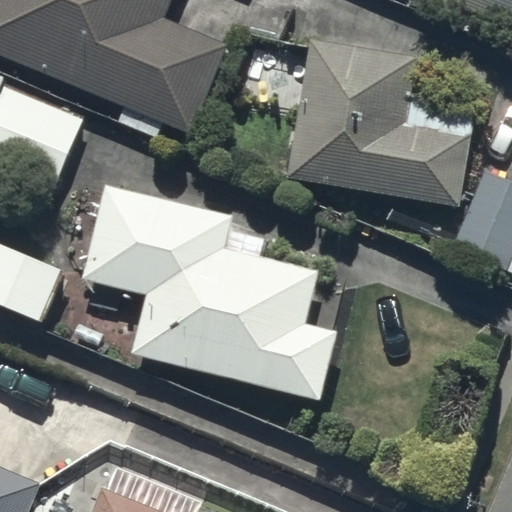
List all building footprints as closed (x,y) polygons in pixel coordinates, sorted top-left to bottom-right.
[(0,0),(0,46),(205,126),(237,44),(167,16),(172,0),(0,0)] [(511,0),(465,0),(511,18),(511,0)] [(421,54),(309,37),(290,173),(452,198),(465,200),(483,95),(417,85),(421,54)] [(0,164),(58,187),(86,116),(6,84),(10,73),(0,68),(0,164)] [(109,186),(87,278),(149,292),(136,352),(327,395),(342,329),(315,320),(321,267),(235,249),(238,216),(109,186)] [(66,263),(0,236),(0,297),(45,316),(66,263)] [(0,511),(21,511),(34,483),(0,469),(0,511)] [(152,511),(103,491),(94,511),(152,511)]
